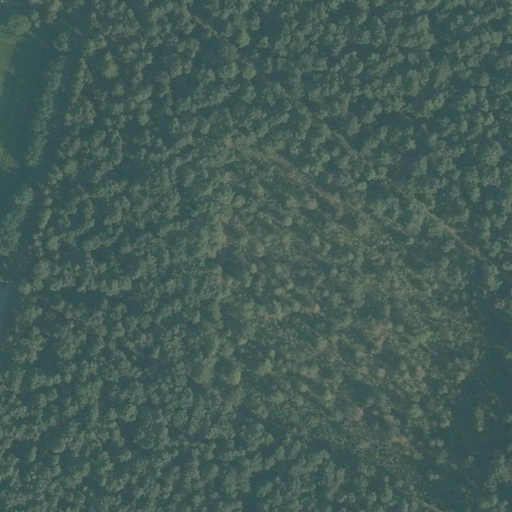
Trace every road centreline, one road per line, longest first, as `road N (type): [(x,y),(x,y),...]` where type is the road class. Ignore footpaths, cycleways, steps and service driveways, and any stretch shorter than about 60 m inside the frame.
road 1 (track): [(511,276),(172,0)]
road 2 (track): [(209,395),(224,279),(230,110),(245,60),(285,0)]
road 3 (unclassified): [(88,0),(10,302)]
road 4 (track): [(428,511),(209,395)]
road 5 (track): [(209,395),(13,290)]
road 6 (track): [(474,511),(511,383)]
road 7 (track): [(163,511),(209,395)]
